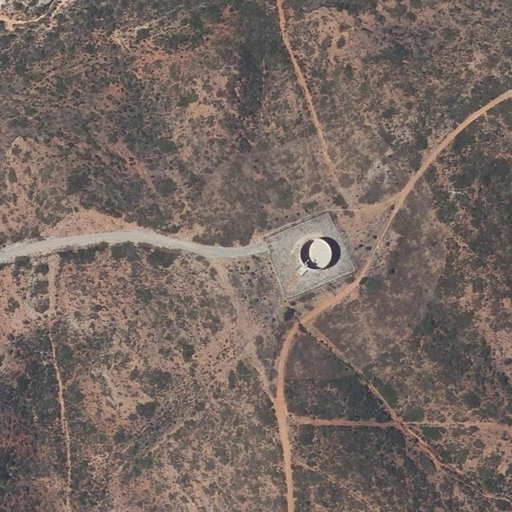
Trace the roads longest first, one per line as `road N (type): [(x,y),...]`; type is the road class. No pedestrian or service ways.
road 1 (track): [(274,0),(356,206),(380,210),(402,200),(476,122),(511,99)]
road 2 (track): [(220,249),(281,410),(290,511)]
road 3 (track): [(402,200),(357,282),(288,341),(281,410)]
